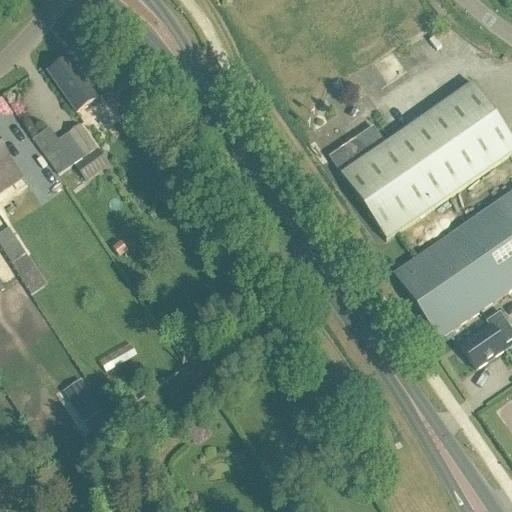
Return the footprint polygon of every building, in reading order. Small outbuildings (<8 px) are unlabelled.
[(8,56),(28,37),(22,31),(2,50),(8,56)] [(374,86),(401,67),(388,47),(360,67),(374,86)] [(68,62),(48,76),(77,117),(102,100),(81,70),(76,74),(68,62)] [(374,133),(330,164),(340,179),(386,245),(511,157),(511,144),(472,88),(472,87),(385,148),(374,133)] [(68,138),(84,161),(97,152),(80,129),(68,138)] [(0,149),(0,168),(9,163),(0,149)] [(97,153),(74,168),(79,176),(86,185),(108,169),(102,160),(97,153)] [(511,196),(394,278),(440,344),(511,294),(511,196)] [(8,233),(0,237),(0,251),(11,269),(25,260),(8,233)] [(460,352),(475,374),(505,353),(503,350),(511,343),(511,334),(499,316),(485,326),(489,332),(460,352)] [(98,415),(79,385),(65,394),(84,424),(98,415)] [(382,502),(391,498),(383,482),(374,487),(382,502)]
